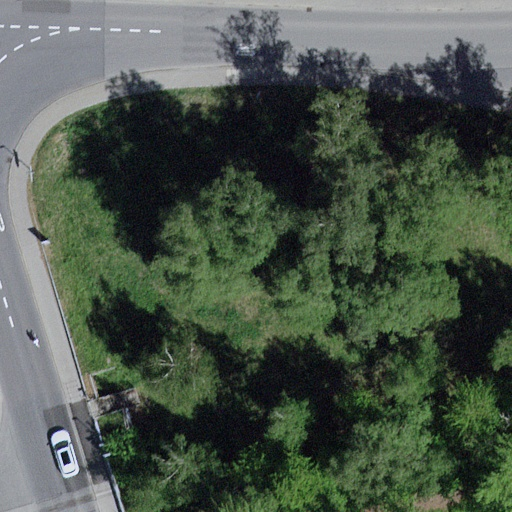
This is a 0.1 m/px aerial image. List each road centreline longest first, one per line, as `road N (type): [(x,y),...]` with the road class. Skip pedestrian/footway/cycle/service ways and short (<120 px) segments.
road 1 (tertiary): [(511,32),(0,25)]
road 2 (tertiary): [(67,511),(0,289)]
